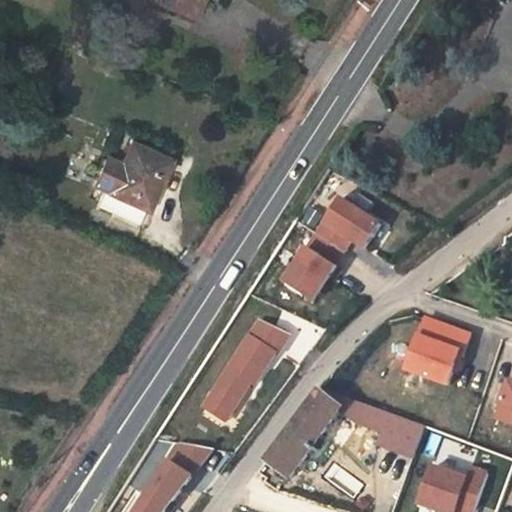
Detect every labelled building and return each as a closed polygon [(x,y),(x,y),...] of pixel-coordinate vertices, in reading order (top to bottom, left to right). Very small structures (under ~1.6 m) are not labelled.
[(146,0),(146,1),(193,20),(201,0),(146,0)] [(109,192),(105,191),(97,207),(137,225),(143,211),(146,212),(160,181),(151,177),(159,159),(130,146),(120,167),(109,192)] [(168,163),(159,159),(151,177),(160,181),(168,163)] [(96,187),(105,191),(109,192),(120,167),(108,162),(96,187)] [(324,239),(350,258),(359,245),(374,256),(390,233),(350,204),(324,239)] [(324,239),(299,274),(327,294),(343,271),(342,270),(350,258),(324,239)] [(451,385),(462,352),(466,353),(472,335),(426,319),(408,370),(451,385)] [(290,338),(263,321),(206,411),(227,424),(277,354),(279,356),(290,338)] [(511,381),(510,381),(497,419),(511,423),(511,381)] [(323,391),(268,463),(292,480),(344,410),(363,423),(375,409),(323,391)] [(416,458),(426,428),(375,409),(363,423),(385,432),(381,445),(416,458)] [(168,511),(204,464),(181,450),(139,511),(168,511)] [(435,467),(422,501),(451,511),(476,511),(490,475),(473,468),(469,479),(435,467)]
